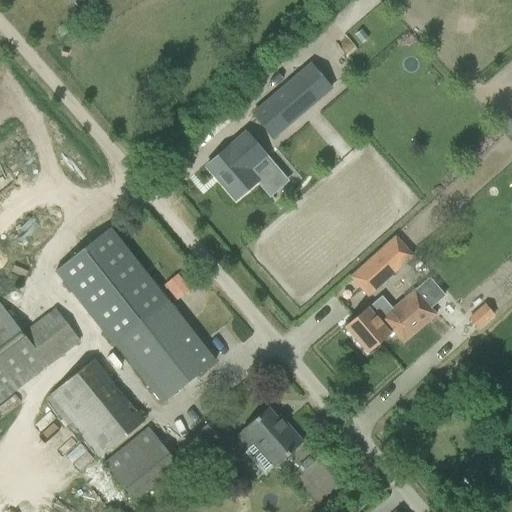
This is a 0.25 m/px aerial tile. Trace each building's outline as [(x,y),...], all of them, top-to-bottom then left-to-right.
[(366,39),(359,31),(354,36),(361,44),(366,39)] [(273,138),(330,89),(309,65),(253,114),(273,138)] [(244,134),(206,167),(235,200),(256,182),(261,187),(278,172),(244,134)] [(214,362),(109,229),(57,270),(161,403),(214,362)] [(451,262),(476,287),(509,253),(483,229),(451,262)] [(349,278),(367,297),(381,284),(410,257),(394,238),(364,264),(349,278)] [(413,290),(390,310),(402,323),(392,332),(402,344),(435,315),(427,307),(437,298),(423,282),(414,291),(413,290)] [(0,403),(80,343),(54,310),(21,334),(0,305),(0,403)] [(402,323),(390,310),(377,321),(366,308),(344,327),(367,354),(392,332),(402,323)] [(44,398),(77,440),(81,438),(97,458),(144,422),(94,359),(44,398)] [(216,416),(196,434),(226,468),(243,453),(263,476),(273,468),(286,456),(301,443),(289,428),(286,430),(267,408),(252,422),(234,437),(216,416)] [(102,464),(133,501),(142,494),(148,502),(168,486),(163,479),(177,466),(147,428),(102,464)]
